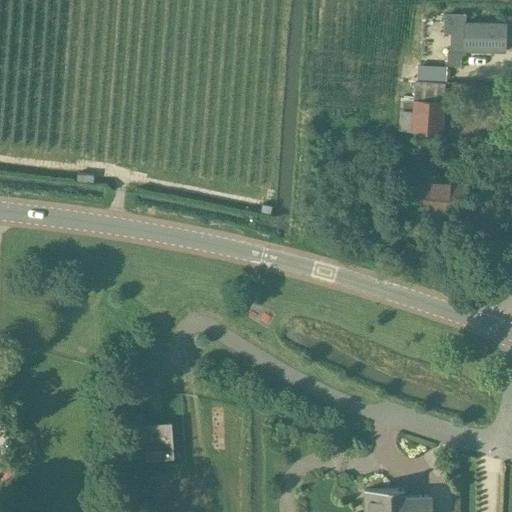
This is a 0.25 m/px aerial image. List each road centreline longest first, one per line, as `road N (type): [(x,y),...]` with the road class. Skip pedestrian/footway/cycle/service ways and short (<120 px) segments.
road 1 (residential): [(498,447),(298,375),(126,280)]
road 2 (tertiary): [(264,256),(0,210)]
road 3 (tertiary): [(264,256),(511,331)]
